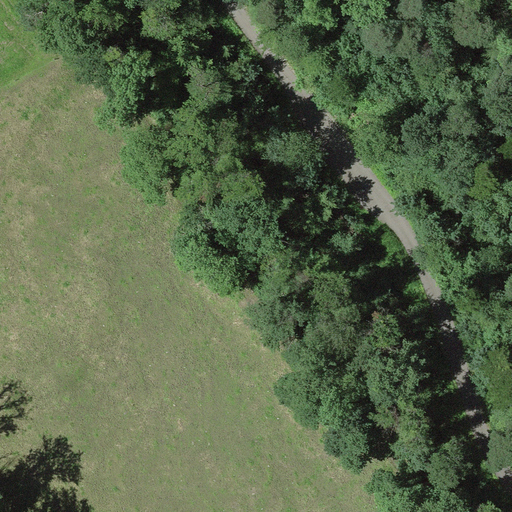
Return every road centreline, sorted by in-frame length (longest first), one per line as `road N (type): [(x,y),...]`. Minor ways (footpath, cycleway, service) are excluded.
road 1 (track): [(322,120),(445,187),(511,245)]
road 2 (track): [(439,511),(333,383)]
